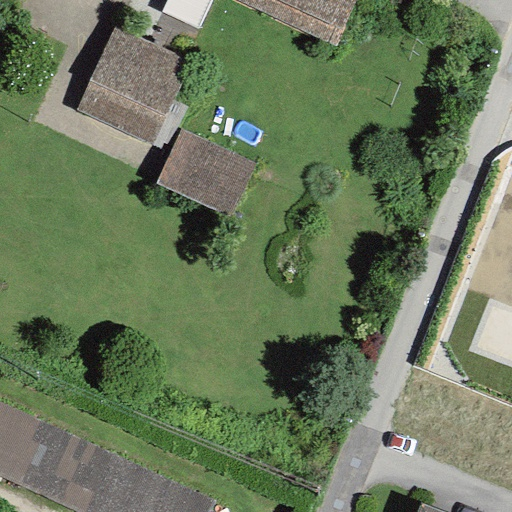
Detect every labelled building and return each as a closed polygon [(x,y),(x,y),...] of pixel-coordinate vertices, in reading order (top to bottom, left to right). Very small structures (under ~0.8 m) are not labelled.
[(196,30),(209,0),(165,0),(160,13),(196,30)] [(356,0),(231,0),(334,48),(356,0)] [(187,60),(113,27),(75,110),(150,146),(187,60)] [(253,163),(181,130),(156,183),(228,216),(253,163)] [(206,511),(210,506),(0,406),(0,478),(71,511),(206,511)]
